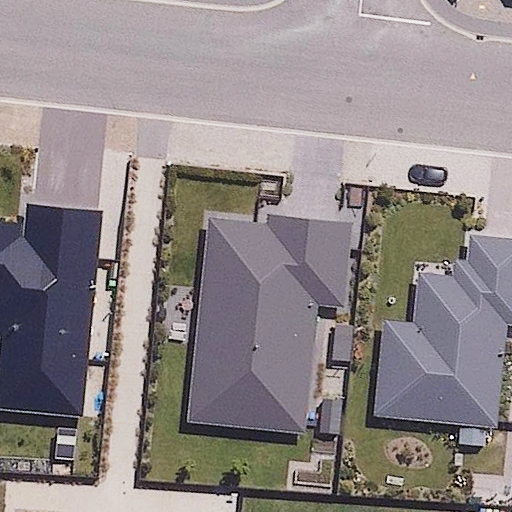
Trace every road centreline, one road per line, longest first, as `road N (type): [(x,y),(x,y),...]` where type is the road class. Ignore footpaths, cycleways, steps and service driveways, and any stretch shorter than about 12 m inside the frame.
road 1 (residential): [(0,38),(351,76)]
road 2 (residential): [(351,76),(511,94)]
